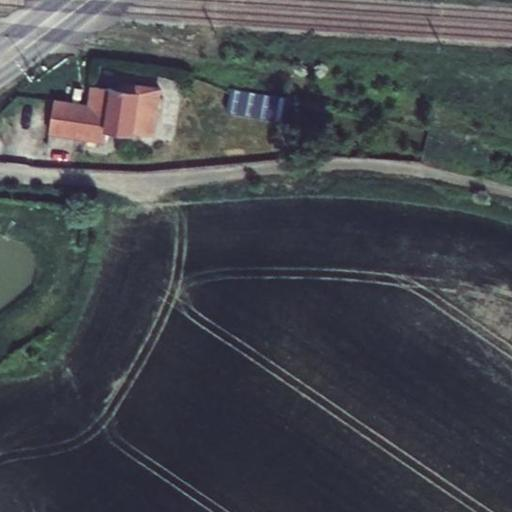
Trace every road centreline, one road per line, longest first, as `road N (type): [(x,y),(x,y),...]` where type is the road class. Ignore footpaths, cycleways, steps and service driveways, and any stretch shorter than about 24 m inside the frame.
road 1 (track): [(511,196),(384,165),(135,182),(0,169)]
road 2 (secondary): [(0,77),(103,0)]
